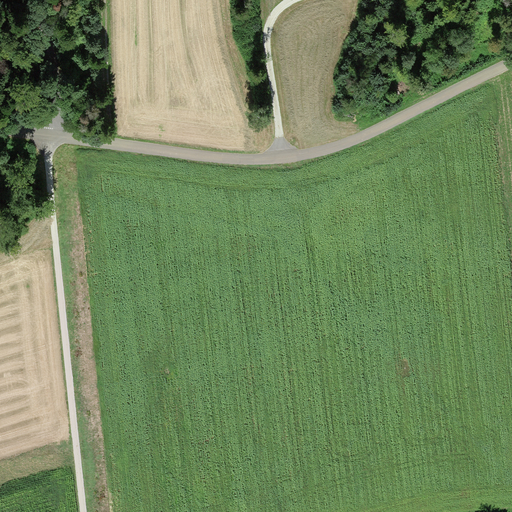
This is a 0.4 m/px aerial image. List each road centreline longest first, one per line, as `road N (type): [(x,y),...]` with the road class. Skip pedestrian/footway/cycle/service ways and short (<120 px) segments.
road 1 (unclassified): [(51,135),(233,159),(308,153),(363,136),(511,62)]
road 2 (track): [(81,511),(51,135)]
road 3 (track): [(281,157),(265,28),(298,0)]
road 4 (track): [(107,142),(102,0)]
road 5 (unclassified): [(46,0),(55,51),(51,135)]
